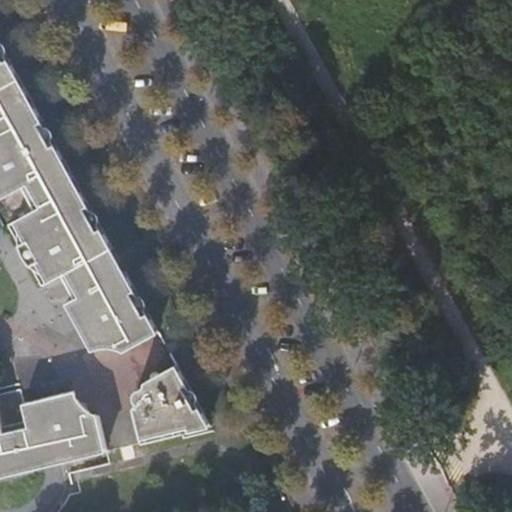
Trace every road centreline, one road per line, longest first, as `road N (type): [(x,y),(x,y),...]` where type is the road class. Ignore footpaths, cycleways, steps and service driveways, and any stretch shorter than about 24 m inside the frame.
road 1 (secondary): [(423,511),(143,0)]
road 2 (secondary): [(66,0),(334,486)]
road 3 (track): [(511,428),(275,0)]
